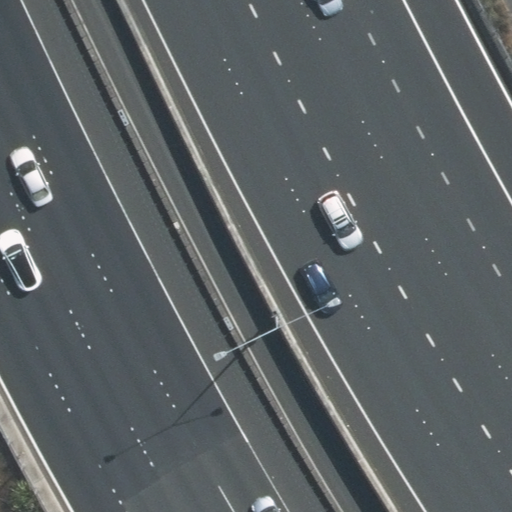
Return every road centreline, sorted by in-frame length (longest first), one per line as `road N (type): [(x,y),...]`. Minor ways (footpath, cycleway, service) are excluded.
road 1 (motorway): [(247,0),(381,259),(511,471)]
road 2 (motorway): [(239,511),(0,80)]
